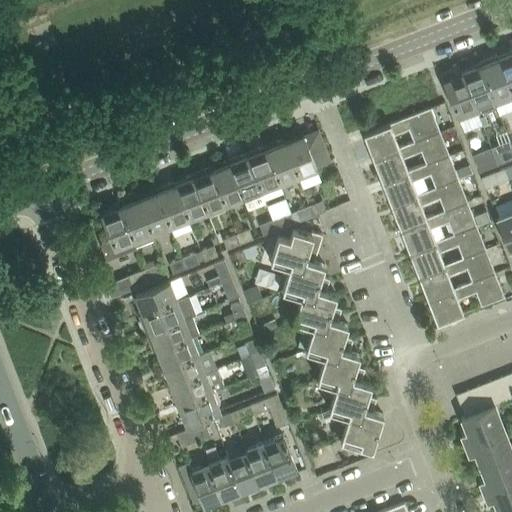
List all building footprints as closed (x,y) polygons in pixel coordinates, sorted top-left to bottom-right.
[(511,52),(499,56),(511,89),(511,48),(510,50),(511,52)] [(498,54),(480,61),(497,105),(511,99),(511,89),(499,56),(498,54)] [(475,66),(463,71),(479,112),(497,105),(480,61),(474,64),(475,66)] [(454,67),(441,72),(444,78),(451,97),(460,120),(464,130),(483,123),(479,112),(463,71),(462,68),(461,69),(459,63),(453,65),(454,67)] [(431,106),(364,132),(373,156),(400,146),(395,132),(409,126),(415,140),(441,130),(431,106)] [(495,130),(499,140),(509,136),(505,127),(495,130)] [(304,133),(285,140),(299,175),(318,167),(317,165),(331,159),(319,128),(305,134),(304,133)] [(450,154),(441,130),(415,140),(400,146),(373,156),(382,180),(450,154)] [(491,143),(494,153),(499,151),(511,146),(511,145),(509,136),(499,140),(491,143)] [(285,140),(267,147),(280,182),(299,175),(285,140)] [(472,150),(476,160),(490,154),(494,153),(491,143),(472,150)] [(265,146),(248,152),(262,189),(280,182),(267,147),(266,147),(265,146)] [(511,146),(499,151),(504,162),(511,158),(511,146)] [(499,151),(494,153),(498,163),(504,162),(499,151)] [(242,157),(230,162),(244,196),(262,189),(248,152),(241,155),(242,157)] [(494,166),(498,163),(494,153),(490,154),(494,166)] [(382,180),(392,203),(459,177),(450,154),(382,180)] [(490,154),(476,160),(480,171),(494,166),(490,154)] [(223,164),(212,169),(225,203),(244,196),(230,162),(229,162),(228,160),(223,162),(223,164)] [(470,163),(455,169),(459,177),(473,172),(470,163)] [(205,171),(194,176),(207,211),(225,203),(212,169),(211,169),(210,167),(204,170),(205,171)] [(322,177),(318,167),(299,175),(303,185),(322,177)] [(501,181),(510,178),(506,167),(497,170),(501,181)] [(497,170),(482,176),(486,187),(501,181),(497,170)] [(187,178),(175,183),(189,218),(207,211),(194,176),(193,176),(192,174),(186,177),(187,178)] [(392,203),(401,227),(427,217),(422,203),(440,196),(445,210),(468,201),(467,199),(465,193),(459,177),(392,203)] [(174,181),(156,188),(170,225),(189,218),(175,183),(174,183),(174,181)] [(283,189),(280,182),(262,189),(265,196),(283,189)] [(150,193),(139,197),(152,231),(152,232),(170,225),(156,188),(149,191),(150,193)] [(265,196),(262,189),(244,196),(247,206),(266,198),(265,196)] [(130,195),(118,199),(119,202),(134,239),(136,245),(155,238),(152,232),(152,231),(139,197),(138,197),(137,196),(135,190),(129,192),(130,195)] [(267,203),(274,218),(285,214),(291,211),(285,195),(267,203)] [(322,199),(310,204),(314,214),(326,209),(322,199)] [(477,224),(468,201),(445,210),(427,217),(401,227),(410,250),(477,224)] [(111,237),(100,241),(107,259),(137,247),(136,245),(134,239),(119,202),(113,205),(114,207),(101,212),(111,237)] [(310,204),(296,209),(300,219),(314,214),(310,204)] [(291,211),(295,221),(300,219),(296,209),(291,211)] [(487,210),(475,215),(478,224),(491,219),(487,210)] [(511,246),(511,210),(497,216),(509,248),(511,246)] [(295,221),(291,211),(285,214),(290,224),(295,221)] [(285,214),(274,218),(278,229),(290,224),(285,214)] [(278,229),(274,218),(260,224),(264,234),(278,229)] [(410,250),(419,274),(486,248),(477,224),(410,250)] [(249,228),(237,233),(241,243),(253,238),(249,228)] [(271,257),(271,259),(290,265),(301,268),(302,267),(309,243),(318,246),(322,234),(312,231),(311,233),(293,228),(290,237),(279,234),(272,256),(271,257)] [(241,243),(237,233),(223,238),(228,248),(241,243)] [(283,287),(282,289),(302,295),(314,299),(315,297),(322,275),(325,264),(314,261),(318,246),(309,243),(302,267),(301,268),(290,265),(283,286),(283,287)] [(202,249),(201,249),(205,260),(206,259),(218,255),(214,244),(203,249),(202,249)] [(254,244),(244,248),(248,257),(257,254),(254,244)] [(419,274),(428,297),(495,272),(486,248),(419,274)] [(195,252),(183,257),(187,267),(199,262),(195,252)] [(187,267),(183,257),(169,263),(173,273),(187,267)] [(224,258),(214,262),(215,263),(222,281),(232,277),(225,260),(224,258)] [(155,264),(145,268),(150,281),(160,277),(155,264)] [(282,272),(259,265),(255,280),(278,287),(282,272)] [(150,281),(145,268),(126,275),(132,288),(150,281)] [(495,272),(428,297),(437,321),(464,311),(459,297),(476,290),(481,304),(504,295),(495,272)] [(294,317),(294,319),(313,325),(326,329),(326,327),(333,305),(337,293),(326,290),(330,278),(322,275),(315,297),(314,299),(302,295),(294,317)] [(232,277),(222,281),(227,295),(229,299),(239,295),(237,291),(232,277)] [(136,294),(134,295),(141,312),(178,298),(171,279),(154,286),(136,293),(136,294)] [(243,286),(248,300),(262,295),(257,281),(243,286)] [(178,298),(141,312),(144,319),(148,331),(150,331),(150,330),(192,313),(197,312),(189,294),(178,298)] [(231,305),(235,318),(246,314),(241,301),(231,305)] [(306,347),(306,349),(325,355),(338,358),(338,357),(345,334),(347,328),(349,323),(338,320),(342,308),(333,305),(326,327),(326,329),(313,325),(310,335),(306,347)] [(150,331),(148,331),(151,337),(155,349),(157,348),(192,334),(199,332),(192,313),(150,330),(150,331)] [(246,314),(235,318),(241,331),(251,327),(246,314)] [(302,333),(299,345),(306,347),(310,335),(302,333)] [(157,349),(155,350),(158,355),(159,355),(164,366),(199,353),(192,334),(157,348),(157,349)] [(325,355),(318,378),(337,384),(349,388),(357,365),(360,353),(350,350),(354,337),(345,334),(338,357),(338,358),(325,355)] [(245,342),(250,354),(260,350),(255,338),(245,342)] [(260,350),(250,354),(255,368),(266,364),(260,350)] [(164,367),(163,368),(165,374),(167,373),(171,384),(206,371),(199,353),(164,366),(164,367)] [(335,390),(329,408),(348,414),(348,415),(360,419),(368,394),(372,383),(361,380),(365,367),(357,365),(349,388),(337,384),(335,390)] [(172,386),(170,386),(172,392),(174,391),(178,403),(214,389),(224,385),(217,367),(206,371),(171,384),(172,386)] [(511,370),(501,375),(510,398),(511,397),(511,370)] [(275,387),(270,375),(260,379),(265,392),(275,387)] [(490,379),(499,402),(510,398),(501,375),(490,379)] [(488,407),(495,404),(499,402),(490,379),(479,383),(488,407)] [(479,383),(467,388),(476,411),(488,407),(479,383)] [(456,392),(465,415),(476,411),(467,388),(456,392)] [(178,404),(176,404),(180,414),(182,413),(185,421),(204,414),(221,408),(214,389),(178,403),(178,404)] [(277,393),(250,403),(254,414),(270,408),(277,426),(288,422),(277,393)] [(347,419),(341,438),(373,448),(384,413),(373,410),(377,397),(368,394),(360,419),(348,415),(347,419)] [(462,433),(466,443),(500,430),(504,428),(495,404),(488,407),(476,411),(465,415),(462,416),(468,431),(462,433)] [(245,406),(232,411),(236,421),(249,416),(245,406)] [(236,421),(232,411),(218,416),(222,426),(236,421)] [(205,420),(195,424),(200,437),(210,433),(205,420)] [(200,437),(195,424),(176,432),(182,444),(200,437)] [(500,430),(466,443),(470,453),(476,450),(481,464),(511,452),(511,447),(511,446),(508,438),(504,439),(500,430)] [(283,432),(264,440),(279,477),(298,470),(283,432)] [(264,440),(246,447),(260,483),(261,482),(262,484),(279,477),(264,440)] [(246,447),(228,454),(242,492),(249,489),(248,487),(260,483),(246,447)] [(486,478),(481,480),(484,490),(511,480),(511,479),(511,452),(481,464),(486,478)] [(228,454),(210,461),(224,497),(225,498),(242,492),(228,454)] [(224,497),(210,461),(191,469),(188,461),(179,464),(193,500),(202,497),(205,504),(206,504),(206,506),(212,503),(212,502),(224,497)] [(511,479),(511,480),(484,490),(488,500),(494,498),(499,511),(511,507),(511,506),(511,479)] [(408,511),(404,502),(378,511),(408,511)]
